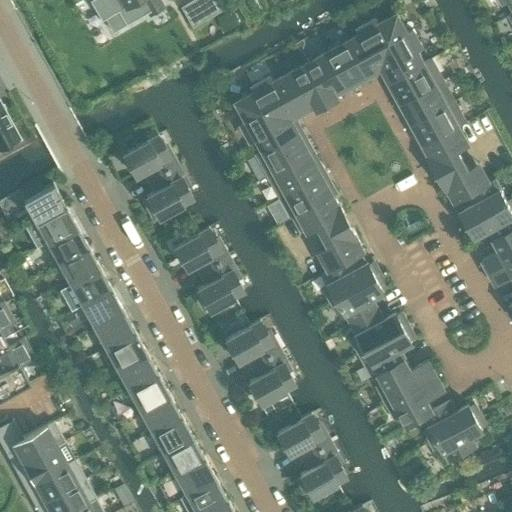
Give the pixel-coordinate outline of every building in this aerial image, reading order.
[(89,0),(101,20),(118,10),(126,24),(134,20),(147,12),(149,15),(163,7),(158,0),(89,0)] [(192,27),(202,22),(211,16),(201,0),(193,0),(181,7),(186,17),(192,27)] [(511,12),(509,14),(509,15),(511,13),(511,0),(502,0),(504,2),(508,0),(509,0),(511,4),(511,12)] [(360,33),(348,39),(368,75),(382,67),(397,12),(378,23),(376,18),(357,28),(360,33)] [(407,31),(397,12),(382,67),(389,81),(424,62),(417,49),(423,46),(413,28),(407,31)] [(296,43),(300,50),(303,48),(305,42),(303,39),(296,43)] [(348,39),(327,51),(348,90),(359,84),(357,80),(368,75),(348,39)] [(327,51),(306,62),(328,101),(338,96),(336,92),(346,86),(348,90),(327,51)] [(306,62),(285,74),(305,109),(315,104),(317,107),(328,101),(306,62)] [(435,82),(424,62),(389,81),(395,91),(392,93),(397,104),(443,79),(442,78),(435,82)] [(255,91),(237,101),(291,117),(305,109),(285,74),(273,81),(270,76),(252,86),(255,91)] [(454,100),(443,79),(397,104),(398,104),(401,102),(407,113),(403,114),(409,125),(454,100)] [(86,109),(92,106),(88,97),(81,100),(86,109)] [(466,121),(454,100),(409,125),(413,123),(418,134),(415,136),(421,145),(466,121)] [(256,153),(257,154),(299,131),(291,117),(237,101),(247,120),(242,123),(252,141),(257,138),(263,149),(256,153)] [(0,149),(16,141),(15,137),(18,135),(0,102),(0,149)] [(466,121),(421,145),(421,146),(424,144),(430,155),(442,178),(448,189),(449,189),(455,200),(496,178),(495,177),(478,186),(448,131),(466,121)] [(257,154),(268,175),(314,150),(308,140),(305,141),(299,131),(257,154)] [(142,169),(148,180),(175,165),(157,134),(122,153),(134,174),(142,169)] [(268,175),(280,196),(325,171),(319,161),(316,162),(310,152),(314,150),(268,175)] [(175,165),(148,180),(154,190),(145,195),(157,216),(192,197),(175,165)] [(280,196),(291,217),(337,192),(331,182),(328,183),(322,173),(325,171),(280,196)] [(511,197),(508,200),(496,178),(455,200),(455,201),(469,193),(474,202),(462,209),(463,212),(458,214),(464,225),(511,198),(511,197)] [(23,199),(35,221),(65,204),(53,182),(23,199)] [(323,271),(324,272),(364,250),(358,238),(340,204),(339,205),(334,194),(337,192),(291,217),(292,218),(310,208),(322,229),(328,241),(340,262),(323,271)] [(511,198),(464,225),(470,235),(475,232),(476,235),(489,228),(494,238),(511,228),(511,198)] [(35,221),(46,242),(76,225),(65,204),(35,221)] [(2,220),(0,221),(0,237),(1,239),(10,234),(2,220)] [(46,242),(58,263),(88,246),(76,225),(46,242)] [(193,262),(199,272),(226,258),(208,226),(173,246),(185,267),(193,262)] [(511,258),(511,228),(494,238),(500,248),(482,258),(490,271),(511,258)] [(58,263),(69,284),(99,267),(88,246),(58,263)] [(323,288),(331,301),(381,273),(375,261),(369,263),(368,261),(356,268),(351,258),(365,250),(364,250),(324,272),(330,284),(323,288)] [(226,258),(199,272),(205,283),(197,288),(208,309),(243,290),(226,258)] [(511,258),(490,271),(497,284),(511,275),(511,258)] [(69,284),(81,305),(111,288),(99,267),(69,284)] [(345,310),(352,322),(378,308),(372,298),(384,291),(383,288),(388,285),(381,273),(331,301),(338,314),(345,310)] [(81,305),(92,326),(123,309),(111,288),(81,305)] [(0,348),(8,345),(0,330),(0,328),(14,320),(3,300),(0,302),(0,348)] [(351,338),(358,351),(409,324),(402,311),(397,314),(396,311),(383,318),(378,308),(352,322),(358,334),(351,338)] [(92,326),(104,347),(134,330),(123,309),(92,326)] [(245,355),(250,365),(277,351),(260,319),(225,339),(236,360),(245,355)] [(373,361),(379,373),(405,358),(400,348),(412,341),(411,339),(416,336),(409,324),(358,351),(366,365),(373,361)] [(104,347),(116,368),(146,351),(134,330),(104,347)] [(0,348),(0,397),(28,382),(19,364),(34,356),(23,336),(8,345),(0,348)] [(116,368),(127,389),(157,372),(146,351),(116,368)] [(277,351),(250,365),(256,376),(248,381),(259,402),(294,382),(277,351)] [(377,385),(386,402),(437,374),(429,359),(411,369),(405,358),(379,373),(384,381),(377,385)] [(127,389),(139,410),(169,393),(157,372),(127,389)] [(402,415),(407,423),(451,399),(450,398),(433,408),(428,399),(445,389),(437,374),(386,402),(396,419),(402,415)] [(287,420),(301,413),(289,389),(263,402),(271,417),(282,411),(287,420)] [(64,400),(68,399),(63,390),(60,392),(57,393),(62,402),(64,400)] [(139,410),(150,431),(181,414),(169,393),(139,410)] [(424,430),(430,441),(481,413),(475,402),(470,405),(469,403),(456,410),(451,399),(407,423),(407,424),(425,414),(431,426),(424,430)] [(296,448),(301,458),(328,444),(311,412),(276,431),(287,452),(296,448)] [(481,413),(430,441),(436,452),(443,448),(450,461),(477,446),(470,435),(483,428),(481,426),(486,423),(481,413)] [(150,431),(162,452),(192,435),(181,414),(150,431)] [(14,449),(21,461),(63,438),(53,420),(22,437),(12,420),(0,426),(0,440),(7,453),(14,449)] [(162,452),(174,473),(204,456),(192,435),(162,452)] [(63,438),(21,461),(29,477),(22,481),(25,486),(75,459),(63,438)] [(328,444),(301,458),(307,469),(299,473),(310,495),(346,475),(328,444)] [(498,446),(480,453),(484,463),(502,456),(498,446)] [(174,473),(185,494),(215,477),(204,456),(174,473)] [(35,488),(42,499),(84,476),(75,459),(25,486),(28,492),(35,488)] [(67,511),(96,497),(84,476),(42,499),(48,511),(67,511)] [(215,477),(185,494),(179,498),(186,511),(202,511),(227,498),(215,477)] [(124,484),(116,488),(124,503),(131,499),(124,484)] [(103,511),(96,497),(67,511),(103,511)] [(202,511),(234,511),(227,498),(202,511)]
